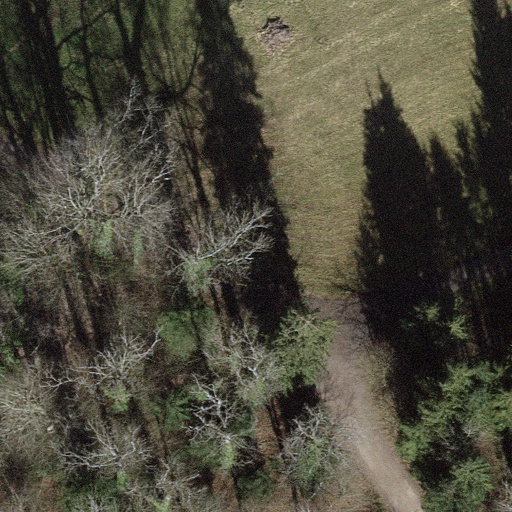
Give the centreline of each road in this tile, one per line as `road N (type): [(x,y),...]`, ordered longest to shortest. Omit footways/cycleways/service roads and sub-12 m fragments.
road 1 (track): [(0,158),(317,328)]
road 2 (track): [(317,328),(511,248)]
road 3 (track): [(415,511),(317,328)]
